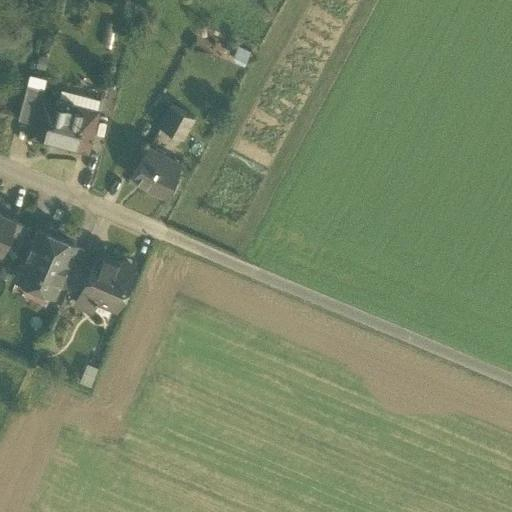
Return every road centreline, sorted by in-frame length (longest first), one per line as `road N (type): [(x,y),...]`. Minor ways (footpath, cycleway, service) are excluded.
road 1 (track): [(168,237),(511,380)]
road 2 (residential): [(0,166),(168,237)]
